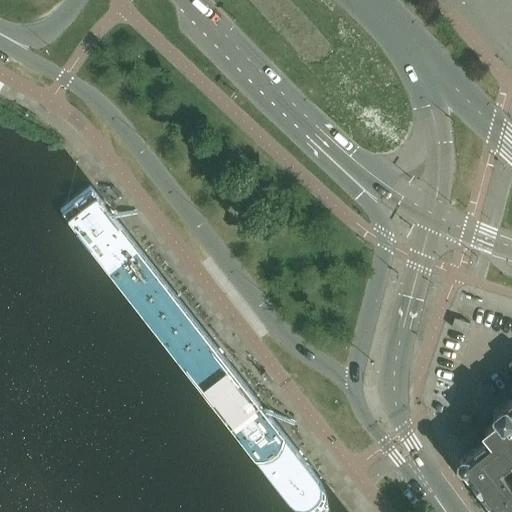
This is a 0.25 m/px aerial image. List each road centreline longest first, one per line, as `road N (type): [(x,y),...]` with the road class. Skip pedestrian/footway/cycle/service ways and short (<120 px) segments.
road 1 (tertiary): [(0,41),(86,93),(120,124),(271,323),(358,385)]
road 2 (tertiary): [(307,128),(384,221),(358,385)]
road 3 (tertiary): [(423,479),(397,414),(394,375),(433,214)]
road 4 (secondary): [(307,128),(379,163),(410,157),(422,144),(428,109),(415,51)]
road 5 (secondary): [(192,0),(307,128)]
road 6 (secondary): [(433,214),(446,143),(415,51)]
road 7 (secondary): [(511,139),(398,24)]
road 8 (secondary): [(307,128),(433,214)]
